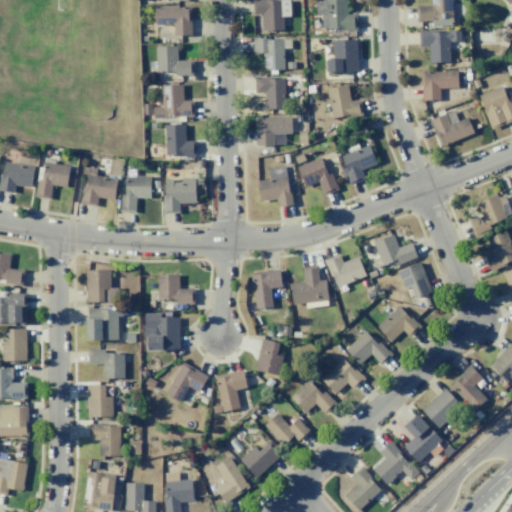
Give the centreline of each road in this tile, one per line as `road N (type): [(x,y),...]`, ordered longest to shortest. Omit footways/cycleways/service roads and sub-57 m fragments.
road 1 (residential): [(261,511),(476,318),(392,106),(384,0)]
road 2 (residential): [(511,153),(285,238),(144,244),(0,221)]
road 3 (residential): [(54,231),(58,461),(51,511)]
road 4 (residential): [(222,0),(227,241)]
